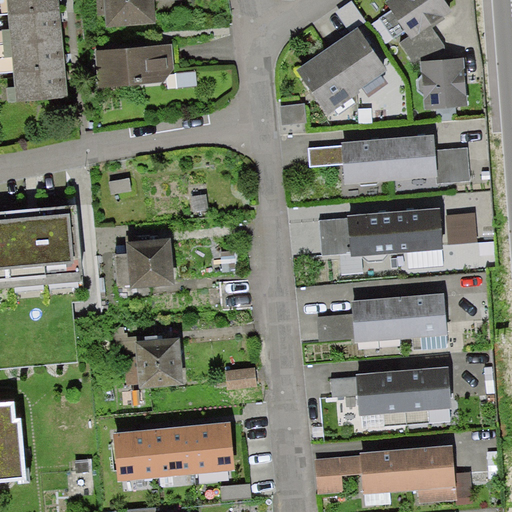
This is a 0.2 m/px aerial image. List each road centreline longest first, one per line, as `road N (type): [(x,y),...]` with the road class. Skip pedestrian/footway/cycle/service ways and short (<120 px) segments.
road 1 (residential): [(293,511),(258,127)]
road 2 (residential): [(258,127),(0,168)]
